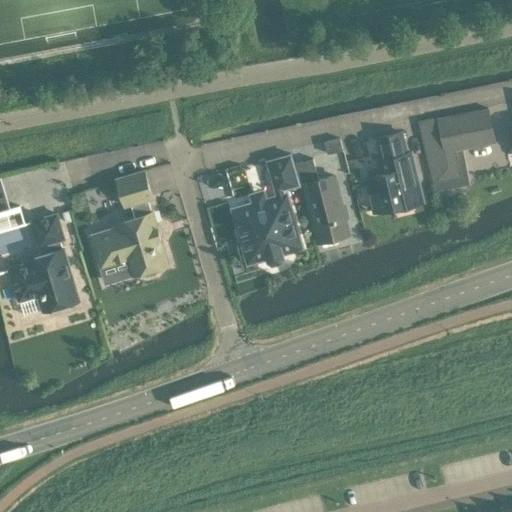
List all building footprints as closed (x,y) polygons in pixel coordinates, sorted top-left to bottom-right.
[(486,103),(418,117),(420,123),(435,185),(467,178),(460,143),(493,137),(486,103)] [(383,168),(367,172),(375,205),(391,201),(391,203),(395,202),(394,200),(406,197),(407,200),(422,196),(411,148),(407,149),(402,127),(378,133),(384,154),(380,155),(383,168)] [(339,134),(323,137),(326,148),(342,144),(339,134)] [(291,149),(267,156),(276,187),(284,185),(300,180),(291,149)] [(312,154),(295,158),(300,179),(304,178),(318,236),(347,229),(333,170),(317,174),(312,154)] [(118,223),(92,231),(101,262),(127,254),(132,269),(140,267),(143,270),(147,271),(155,268),(158,265),(159,261),(166,259),(151,207),(150,208),(146,195),(151,193),(143,167),(116,175),(124,201),(130,200),(135,214),(117,219),(118,223)] [(278,193),(237,205),(243,224),(241,227),(244,235),(246,236),(252,256),(267,251),(268,256),(273,257),(282,254),(285,251),(284,246),(301,241),(286,191),(278,193)] [(10,204),(0,206),(0,227),(26,220),(21,201),(10,204)] [(29,259),(10,265),(19,296),(21,295),(24,308),(42,303),(43,305),(78,295),(63,245),(62,245),(59,236),(64,234),(56,210),(31,217),(39,242),(44,240),(47,250),(28,256),(29,259)]
